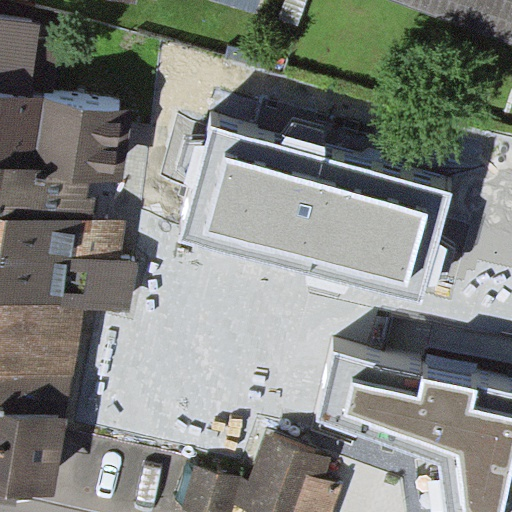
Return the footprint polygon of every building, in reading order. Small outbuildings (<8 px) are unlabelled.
[(262,0),(223,0),(259,11),(262,0)] [(511,0),(372,0),(511,48),(511,0)] [(42,24),(0,18),(0,93),(31,98),(42,24)] [(31,98),(0,93),(0,207),(96,222),(103,178),(125,181),(135,114),(31,98)] [(452,191),(210,125),(180,237),(422,303),(452,191)] [(0,207),(0,370),(75,381),(86,307),(128,313),(135,262),(121,260),(126,226),(96,222),(0,207)] [(511,511),(511,392),(334,351),(316,422),(441,464),(445,511),(511,511)] [(75,381),(0,370),(0,413),(68,424),(75,381)] [(68,424),(0,413),(0,491),(56,500),(68,424)] [(323,511),(341,472),(261,439),(232,508),(240,511),(323,511)]
